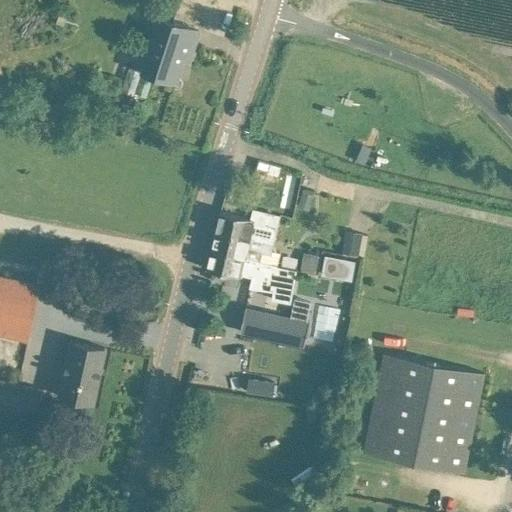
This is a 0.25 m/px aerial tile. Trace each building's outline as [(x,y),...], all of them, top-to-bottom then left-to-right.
[(179,0),(155,0),(154,6),(175,13),(179,0)] [(199,31),(180,24),(158,18),(141,71),(176,82),(185,53),(191,55),(199,31)] [(297,178),(286,175),(279,209),(290,211),(297,178)] [(310,205),(313,195),(303,191),(299,201),(299,202),(299,203),(309,207),(309,206),(310,205)] [(249,238),(250,238),(274,244),(280,218),(255,211),(253,220),(220,212),(215,231),(249,239),(249,238)] [(364,253),(367,234),(345,230),(342,246),(341,250),(341,252),(358,256),(358,253),(358,252),(364,253)] [(249,239),(215,231),(211,249),(278,264),(280,252),(272,250),(274,244),(250,238),(249,238),(249,239)] [(278,264),(211,249),(206,269),(217,271),(214,280),(238,286),(242,269),(253,272),(250,287),(273,291),(271,299),(291,303),(297,270),(289,268),(277,266),(278,264)] [(315,271),(317,255),(303,252),(300,269),(315,271)] [(355,260),(325,255),(322,274),(352,279),(355,260)] [(40,282),(0,274),(0,334),(29,341),(40,282)] [(245,307),(239,331),(304,346),(310,321),(307,321),(311,302),(294,299),(291,317),(245,307)] [(105,348),(69,341),(58,395),(93,403),(105,348)] [(384,353),(364,451),(451,469),(452,468),(450,467),(454,449),(468,452),(484,373),(384,353)] [(248,377),(246,391),(273,395),(275,381),(248,377)] [(43,390),(23,385),(0,379),(0,419),(34,427),(43,390)] [(35,500),(32,511),(53,511),(55,504),(35,500)]
